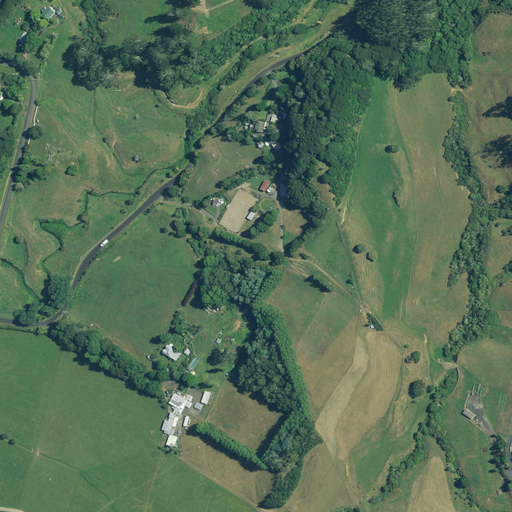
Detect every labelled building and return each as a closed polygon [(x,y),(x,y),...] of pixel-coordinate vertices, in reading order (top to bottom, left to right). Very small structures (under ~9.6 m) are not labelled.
[(57,12),(51,6),(48,9),(46,7),(43,10),(45,12),(44,14),(50,19),(57,12)] [(23,46),(26,43),(31,35),(26,32),(20,39),(22,41),(20,44),(23,46)] [(256,121),(256,122),(252,122),(251,127),(252,127),(252,129),(255,130),(255,131),(265,132),(266,122),(256,121)] [(281,147),(277,141),(271,144),(275,151),(281,147)] [(270,182),(265,180),(261,189),(266,191),(270,182)] [(256,214),(252,211),(248,218),(252,220),(256,214)] [(175,345),(172,343),(171,345),(170,344),(165,352),(177,360),(182,351),(174,346),(175,345)] [(191,373),(187,370),(183,376),(187,379),(191,373)] [(213,393),(207,391),(203,402),(208,404),(213,393)] [(180,412),(182,413),(184,409),(186,405),(190,407),(192,403),(188,401),(189,400),(176,393),(172,400),(170,403),(175,406),(174,408),(175,409),(174,412),(172,411),(171,417),(170,420),(166,419),(163,430),(166,430),(165,433),(168,433),(167,436),(170,437),(173,425),(174,426),(174,425),(176,426),(177,421),(176,420),(176,419),(177,414),(179,414),(180,412)] [(476,415),(468,409),(465,413),(473,419),(476,415)]
